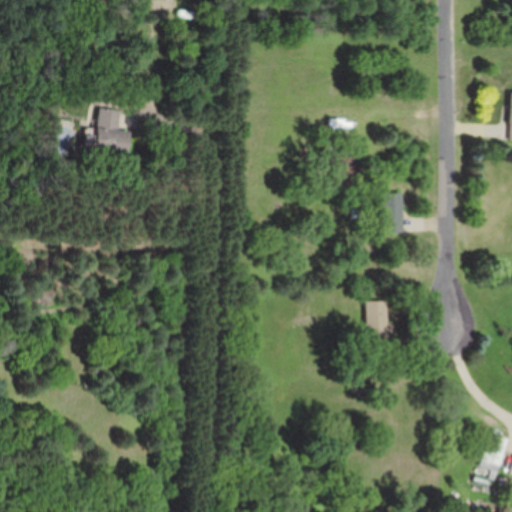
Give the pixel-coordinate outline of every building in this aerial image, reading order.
[(128,153),(131,130),(119,128),(121,108),(100,106),(97,135),(86,134),(84,148),(128,153)] [(358,111),(329,111),(329,134),(358,134),(358,111)] [(373,217),(373,231),(404,230),(403,190),(366,191),(367,217),(373,217)] [(389,345),(389,299),(367,299),(367,345),(389,345)] [(478,466),(486,468),(484,475),(496,478),(507,436),(487,431),(478,466)]
